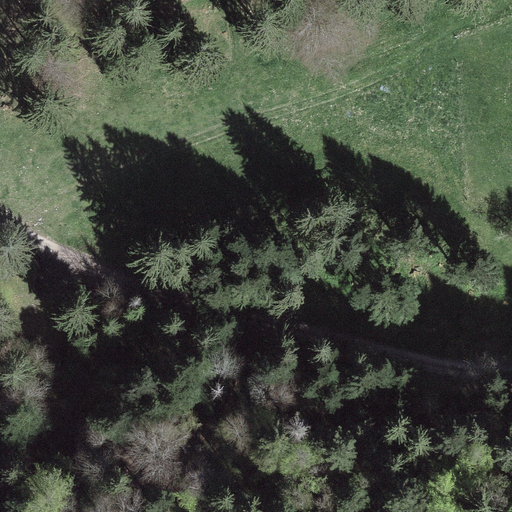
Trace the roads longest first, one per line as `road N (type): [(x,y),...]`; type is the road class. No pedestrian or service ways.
road 1 (track): [(13,230),(84,184),(378,75),(505,0)]
road 2 (track): [(0,225),(154,283),(511,344)]
